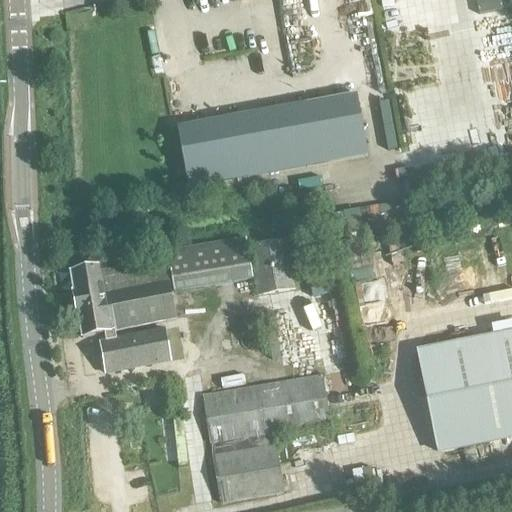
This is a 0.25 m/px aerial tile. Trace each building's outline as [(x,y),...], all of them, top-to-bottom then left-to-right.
[(366,156),(355,97),(179,129),(190,189),(366,156)] [(247,240),(168,253),(174,293),(254,280),(247,240)] [(259,296),(294,290),(286,241),(251,247),(259,296)] [(164,323),(177,320),(165,261),(100,272),(100,269),(71,275),(83,338),(105,334),(107,342),(101,343),(106,375),(171,362),(164,323)] [(438,453),(511,438),(511,334),(418,354),(438,453)] [(212,451),(274,441),(274,435),(330,425),(322,377),(203,397),(212,451)] [(274,441),(212,451),(221,505),(283,494),(274,441)]
